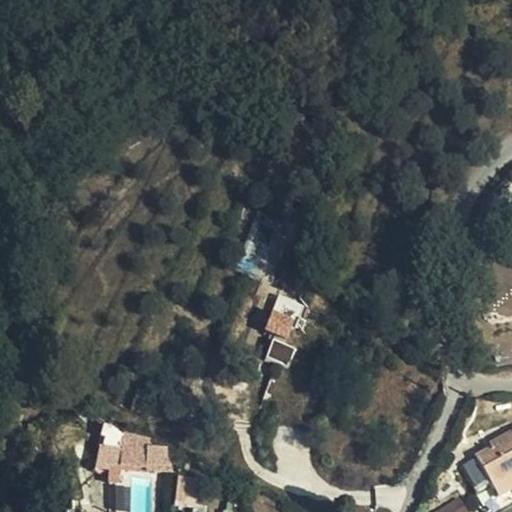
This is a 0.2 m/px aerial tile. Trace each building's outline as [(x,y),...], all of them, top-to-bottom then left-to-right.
[(284,343),(291,324),(271,317),(264,337),(284,343)] [(143,416),(149,396),(137,393),(131,412),(143,416)] [(461,468),(475,494),(488,487),(492,493),(511,481),(511,431),(488,446),(490,450),(461,468)] [(121,473),(146,473),(146,464),(121,462),(121,473)] [(146,464),(146,473),(162,474),(163,465),(146,464)] [(197,478),(177,476),(175,497),(195,500),(197,478)] [(511,481),(492,493),(497,502),(511,493),(511,481)] [(435,511),(467,511),(458,497),(435,511)]
